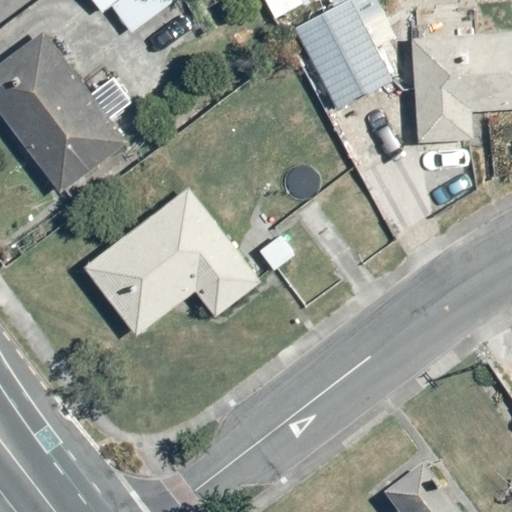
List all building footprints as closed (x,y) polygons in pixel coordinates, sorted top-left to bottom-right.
[(145,56),(199,14),(187,0),(97,0),(104,9),(110,4),(131,31),(128,34),(145,56)] [(308,3),(306,0),(267,0),(277,19),(308,3)] [(390,16),(381,0),(347,0),(299,26),(341,107),(395,79),(368,28),(390,16)] [(92,90),(42,26),(0,58),(0,106),(63,188),(127,138),(110,116),(133,98),(114,73),(92,90)] [(511,107),(511,26),(416,35),(426,142),(479,137),(476,111),(511,107)] [(289,189),(267,164),(243,185),(265,211),(289,189)] [(270,276),(210,204),(192,185),(91,269),(147,335),(202,288),(224,314),(270,276)] [(461,511),(427,469),(393,496),(401,506),(392,511),(461,511)]
